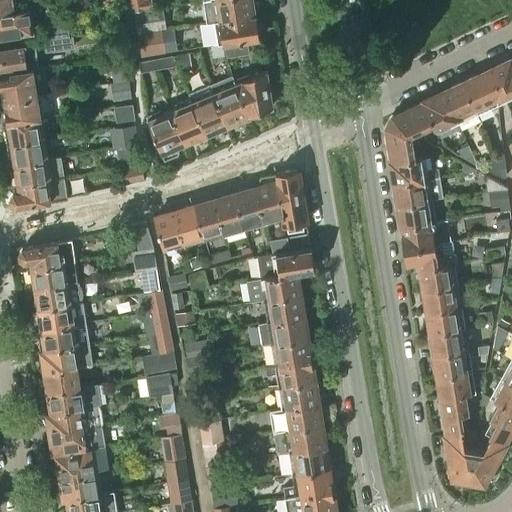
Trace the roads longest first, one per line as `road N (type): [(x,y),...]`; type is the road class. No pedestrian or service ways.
road 1 (secondary): [(427,511),(359,108)]
road 2 (secondary): [(314,132),(378,511)]
road 3 (residential): [(314,132),(208,173),(0,226)]
road 4 (residential): [(359,108),(511,35)]
road 5 (residential): [(27,511),(0,356)]
road 6 (secondary): [(292,0),(314,132)]
